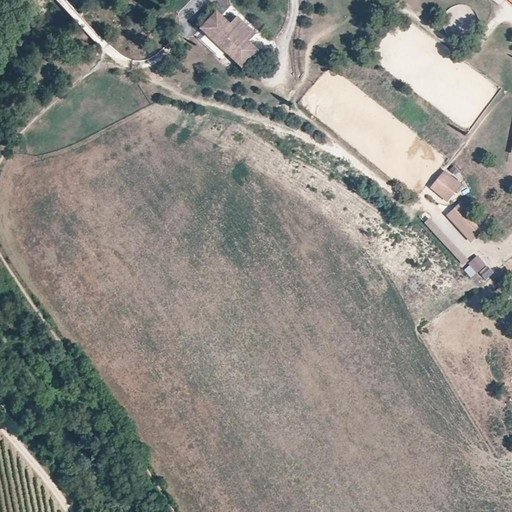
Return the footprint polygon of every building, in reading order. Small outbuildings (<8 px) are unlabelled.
[(256,34),(237,16),(228,25),(216,12),(201,28),(240,65),(255,50),(247,43),(256,34)] [(274,48),(280,53),(287,47),(281,41),(274,48)] [(444,172),(430,189),(446,203),(460,185),(444,172)] [(461,203),(446,216),(470,243),(485,229),(461,203)] [(425,224),(464,264),(469,259),(430,219),(425,224)] [(480,272),(486,278),(494,271),(479,256),(464,270),(473,279),(480,272)]
